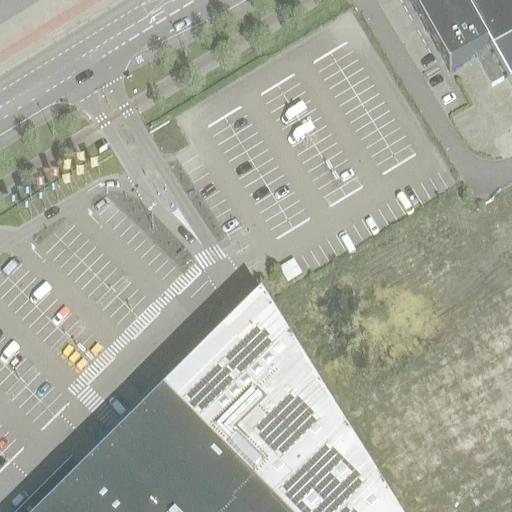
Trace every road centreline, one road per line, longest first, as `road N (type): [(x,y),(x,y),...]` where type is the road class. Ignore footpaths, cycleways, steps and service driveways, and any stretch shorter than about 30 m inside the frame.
road 1 (tertiary): [(0,126),(206,0)]
road 2 (tertiary): [(160,0),(0,98)]
